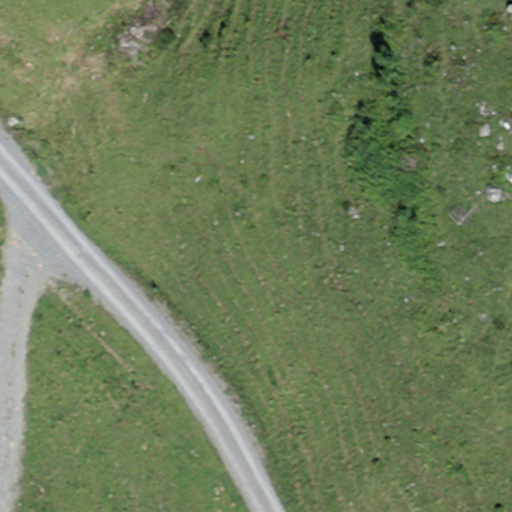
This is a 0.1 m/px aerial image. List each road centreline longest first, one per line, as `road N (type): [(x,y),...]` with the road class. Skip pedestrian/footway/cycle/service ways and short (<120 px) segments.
road 1 (track): [(269,511),(225,424),(0,161)]
road 2 (track): [(39,200),(17,282),(0,484)]
